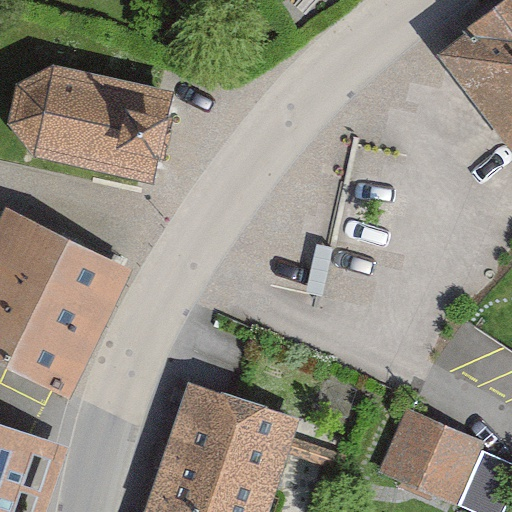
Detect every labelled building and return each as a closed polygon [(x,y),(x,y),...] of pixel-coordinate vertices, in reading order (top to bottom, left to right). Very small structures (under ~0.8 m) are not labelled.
[(511,156),(511,18),(446,70),(511,156)] [(41,142),(151,168),(172,85),(49,55),(22,72),(13,111),(41,142)] [(122,256),(12,204),(0,229),(0,352),(63,382),(122,256)] [(267,511),(302,413),(193,374),(180,411),(143,511),(267,511)] [(486,436),(409,404),(382,471),(459,502),(486,436)] [(69,436),(0,413),(0,511),(42,511),(43,511),(69,436)]
